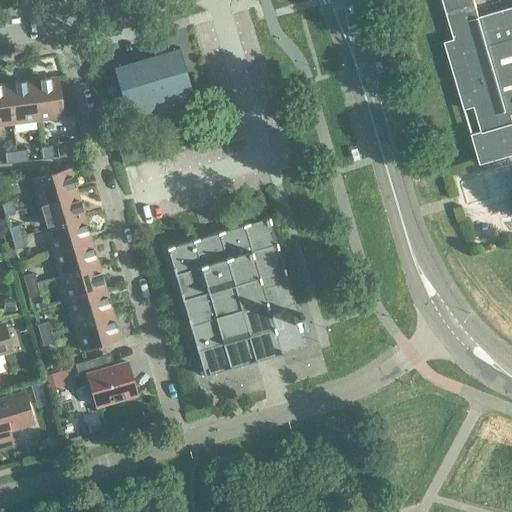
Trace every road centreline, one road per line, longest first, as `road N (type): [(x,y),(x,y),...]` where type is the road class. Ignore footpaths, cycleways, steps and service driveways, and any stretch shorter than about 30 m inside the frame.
road 1 (tertiary): [(449,324),(399,211),(338,0)]
road 2 (residential): [(114,208),(266,162),(216,0)]
road 3 (residential): [(182,445),(375,380),(449,324)]
road 4 (residential): [(182,445),(114,208)]
road 5 (residential): [(0,499),(182,445)]
road 6 (residential): [(114,208),(64,28)]
